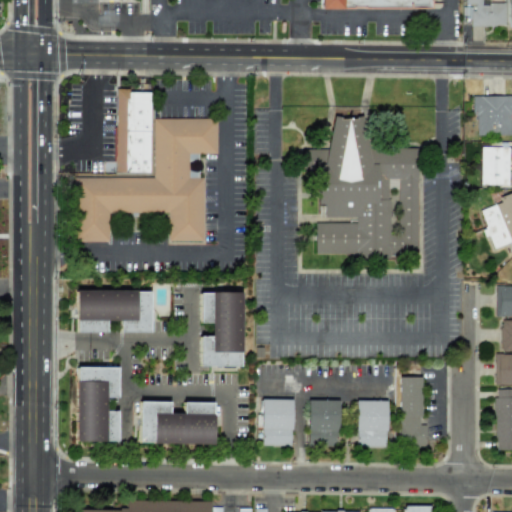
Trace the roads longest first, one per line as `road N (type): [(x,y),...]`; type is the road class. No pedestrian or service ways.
road 1 (residential): [(31,480),(511,481)]
road 2 (tertiary): [(44,55),(511,63)]
road 3 (secondary): [(30,511),(31,248)]
road 4 (residential): [(463,511),(464,287)]
road 5 (secondary): [(19,54),(18,221),(31,248)]
road 6 (secondary): [(44,223),(44,55)]
